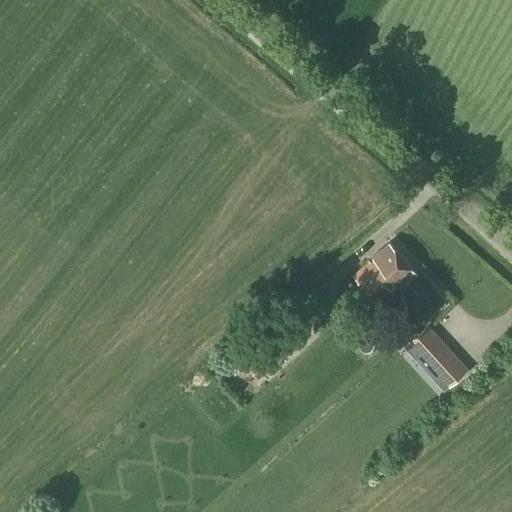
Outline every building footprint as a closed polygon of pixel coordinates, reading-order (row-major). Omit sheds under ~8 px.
[(420,197),(396,217),(407,230),(431,210),(420,197)] [(417,273),(390,242),(375,255),(374,255),(353,275),(381,307),(403,287),(402,286),(417,273)] [(420,353),(438,337),(428,325),(419,334),(409,342),(420,353)] [(393,334),(387,327),(381,332),(388,339),(393,334)] [(259,380),(293,349),(274,328),(240,359),(259,380)] [(448,347),(429,364),(449,386),(468,369),(448,347)]
